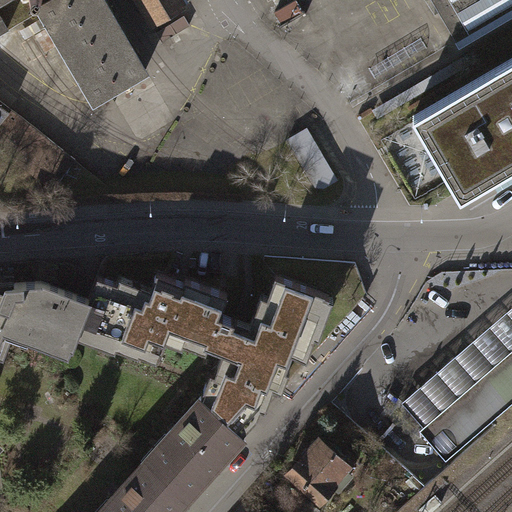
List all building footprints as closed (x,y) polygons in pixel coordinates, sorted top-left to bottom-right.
[(0,0),(0,30),(40,7),(50,0),(0,0)] [(103,0),(50,0),(40,7),(94,100),(147,70),(103,0)] [(182,0),(133,0),(147,23),(183,1),(182,0)] [(511,0),(433,0),(461,47),(511,16),(511,0)] [(511,57),(414,114),(461,194),(511,164),(511,57)] [(0,150),(49,188),(71,159),(0,103),(0,150)] [(307,129),(288,141),(319,192),(339,180),(307,129)] [(0,359),(2,355),(6,357),(17,328),(35,335),(33,341),(53,348),(58,338),(77,346),(85,327),(123,342),(121,347),(142,355),(146,345),(166,352),(172,331),(190,339),(188,343),(209,351),(211,346),(236,355),(225,378),(216,375),(207,397),(104,511),(177,511),(248,434),(239,426),(253,411),(256,403),(268,408),(282,368),(287,371),(295,351),(311,356),(317,338),(312,336),(328,297),(280,278),(258,336),(236,327),(237,323),(222,316),(231,297),(191,282),(189,286),(163,276),(153,299),(102,279),(95,302),(45,282),(9,286),(6,292),(0,290),(0,359)] [(511,302),(398,400),(419,424),(511,345),(511,302)] [(511,345),(419,424),(415,428),(434,450),(442,459),(511,398),(511,345)] [(345,463),(315,437),(284,472),(313,498),(345,463)] [(436,495),(420,511),(421,511),(432,511),(443,501),(436,495)]
